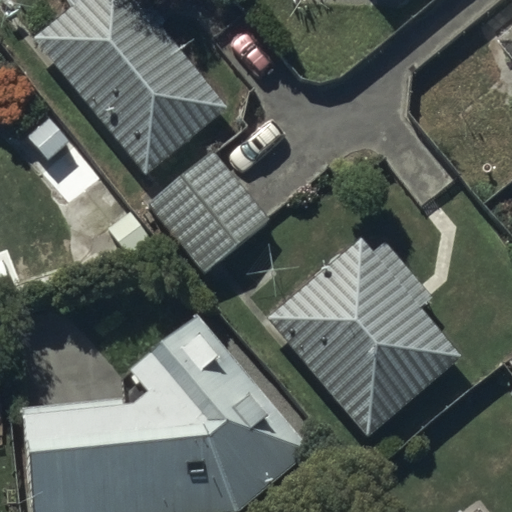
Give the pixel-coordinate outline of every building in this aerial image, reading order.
[(231,115),(137,0),(61,0),(69,9),(31,40),(147,183),(231,115)] [(511,30),(492,47),(511,70),(511,30)] [(210,150),(146,204),(205,273),(269,218),(210,150)] [(379,232),(266,322),(361,439),(459,360),(419,311),(433,299),(379,232)] [(143,397),(19,408),(27,511),(240,511),(311,447),(190,317),(125,378),(143,397)] [(511,359),(503,367),(511,377),(511,359)] [(447,438),(400,479),(428,511),(431,511),(477,473),(447,438)]
